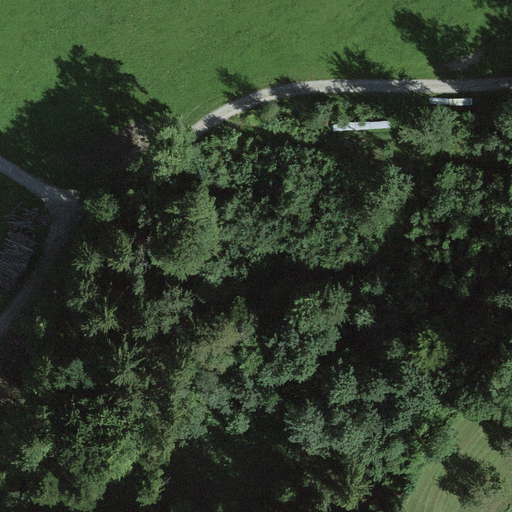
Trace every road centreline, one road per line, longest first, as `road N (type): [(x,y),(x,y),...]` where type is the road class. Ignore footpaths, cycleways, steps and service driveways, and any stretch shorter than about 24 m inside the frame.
road 1 (track): [(0,160),(83,214),(245,103),(337,86),(511,83)]
road 2 (track): [(0,330),(83,214)]
